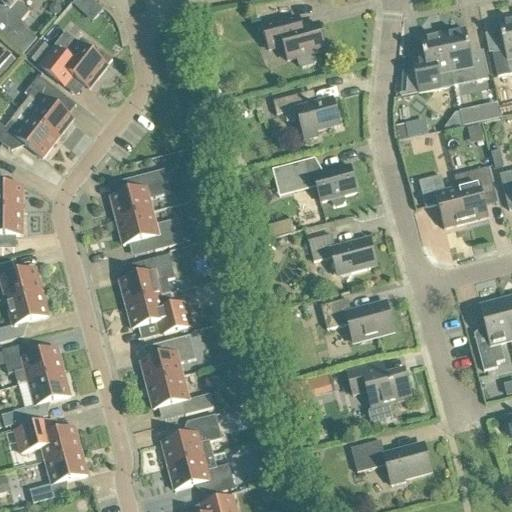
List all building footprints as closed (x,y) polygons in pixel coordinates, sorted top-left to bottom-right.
[(0,0),(0,38),(5,43),(22,58),(37,42),(22,25),(30,15),(19,5),(23,0),(0,0)] [(94,0),(76,0),(74,3),(94,20),(104,8),(94,0)] [(326,54),(319,28),(303,33),(300,21),(262,31),(268,54),(283,50),(287,65),(297,62),(299,70),(303,72),(314,69),(316,65),(314,58),(326,54)] [(202,25),(205,42),(219,40),(217,22),(202,25)] [(511,23),(499,27),(500,34),(485,37),(489,57),(492,56),(498,81),(511,78),(511,23)] [(470,56),(466,33),(443,38),(453,88),(475,83),(476,86),(488,83),(483,58),(470,56)] [(65,37),(39,70),(64,90),(73,79),(85,89),(90,93),(112,64),(100,54),(95,60),(65,37)] [(412,64),(414,73),(403,75),(401,101),(442,93),(442,92),(454,90),(453,88),(443,38),(421,43),(424,61),(412,64)] [(40,44),(27,60),(36,68),(49,52),(40,44)] [(6,56),(0,62),(0,73),(4,77),(16,65),(6,56)] [(29,101),(20,113),(58,143),(73,124),(68,119),(76,109),(38,80),(25,98),(29,101)] [(310,111),(307,97),(273,106),(277,120),(285,118),(287,127),(299,123),(305,145),(318,142),(317,137),(340,131),(333,105),(310,111)] [(235,126),(236,113),(219,111),(218,125),(235,126)] [(462,132),(481,127),(478,111),(459,115),(462,132)] [(20,113),(5,133),(0,128),(0,145),(12,155),(20,144),(43,163),(58,143),(20,113)] [(408,142),(428,138),(426,124),(405,127),(408,142)] [(350,170),(319,178),(316,165),(275,175),(281,199),(316,190),(321,207),(332,204),(333,209),(337,211),(343,210),(345,206),(344,201),(357,197),(350,170)] [(498,207),(495,197),(488,172),(454,181),(457,192),(466,228),(489,222),(486,210),(498,207)] [(136,181),(139,194),(111,201),(117,225),(152,216),(149,203),(171,198),(165,174),(136,181)] [(511,175),(511,176),(500,179),(510,214),(511,213),(511,175)] [(457,192),(445,195),(441,179),(419,185),(426,213),(438,210),(444,234),(466,228),(457,192)] [(188,204),(201,201),(198,188),(185,192),(188,204)] [(0,215),(23,215),(23,191),(0,190),(0,215)] [(0,239),(22,240),(23,215),(0,215),(0,239)] [(152,216),(117,225),(124,249),(152,242),(155,255),(184,247),(177,224),(156,229),(152,216)] [(332,239),(308,245),(314,267),(333,262),(336,274),(333,278),(347,286),(352,278),(377,271),(369,243),(335,252),(332,239)] [(267,265),(275,254),(264,246),(256,257),(267,265)] [(175,283),(172,272),(169,259),(145,265),(149,278),(120,285),(126,309),(171,298),(168,285),(175,283)] [(7,306),(42,297),(36,273),(7,281),(4,268),(0,269),(0,283),(1,283),(7,306)] [(7,306),(13,330),(0,333),(0,347),(23,341),(20,328),(48,321),(42,297),(7,306)] [(174,311),(171,298),(126,309),(133,333),(161,326),(164,339),(193,331),(186,307),(174,311)] [(511,302),(501,305),(511,345),(511,344),(511,302)] [(394,336),(387,309),(352,318),(348,303),(321,311),(327,335),(348,329),(353,346),(394,336)] [(480,311),(485,328),(474,339),(484,375),(497,372),(496,367),(504,365),(500,348),(511,345),(501,305),(480,311)] [(216,323),(222,327),(228,326),(231,319),(230,313),(225,310),(217,312),(214,317),(216,323)] [(196,363),(190,340),(144,352),(147,364),(141,366),(147,390),(183,381),(179,368),(196,363)] [(29,387),(64,377),(57,353),(29,361),(26,348),(2,355),(2,356),(0,357),(0,369),(6,368),(8,378),(14,377),(18,390),(29,387)] [(411,404),(404,376),(378,383),(375,370),(347,377),(353,400),(367,396),(372,414),(370,417),(371,424),(372,426),(392,421),(389,410),(411,404)] [(330,374),(287,384),(300,440),(323,435),(319,417),(314,418),(309,399),(334,393),(330,374)] [(64,377),(29,387),(35,410),(14,416),(17,429),(45,421),(42,409),(70,401),(64,377)] [(189,404),(183,381),(147,390),(154,414),(182,407),(185,419),(214,412),(210,398),(189,404)] [(182,442),(162,447),(168,471),(204,462),(213,459),(210,446),(222,443),(216,419),(187,427),(182,442)] [(46,466),(81,456),(75,432),(57,437),(54,425),(15,435),(21,458),(43,453),(46,466)] [(421,450),(384,459),(381,445),(351,453),(358,477),(386,470),(392,491),(406,487),(405,484),(428,478),(421,450)] [(81,456),(46,466),(52,489),(30,495),(34,508),(62,500),(59,488),(87,480),(81,456)] [(204,462),(168,471),(175,495),(203,487),(206,500),(235,493),(228,469),(207,474),(204,462)] [(0,498),(11,495),(6,480),(0,481),(0,498)] [(235,511),(232,501),(201,509),(201,511),(235,511)]
